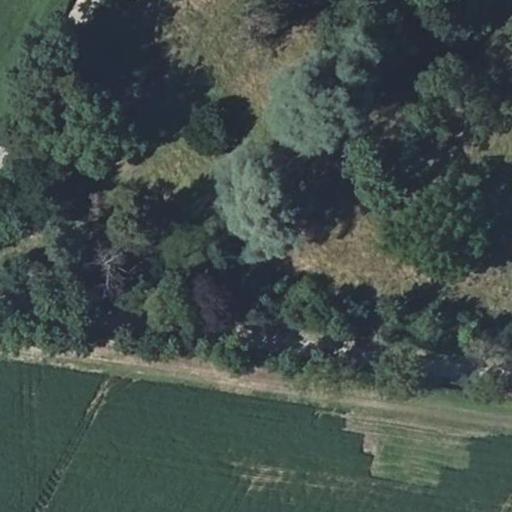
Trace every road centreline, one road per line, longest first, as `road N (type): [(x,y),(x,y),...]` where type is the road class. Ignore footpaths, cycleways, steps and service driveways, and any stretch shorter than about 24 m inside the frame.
road 1 (unclassified): [(0,303),(511,384)]
road 2 (unclassified): [(85,0),(0,167)]
